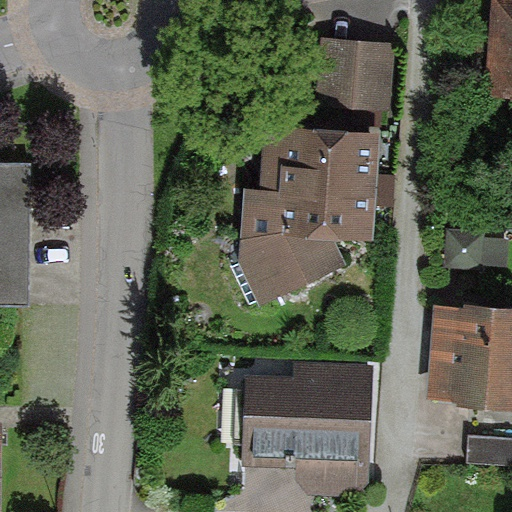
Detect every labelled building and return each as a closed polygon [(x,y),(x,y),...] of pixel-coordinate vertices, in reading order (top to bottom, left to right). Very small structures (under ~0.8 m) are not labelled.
[(511,101),(511,0),(491,0),(488,100),(511,101)] [(317,122),(388,125),(392,43),(321,40),(317,122)] [(380,132),(268,127),(262,190),(245,188),(239,258),(262,307),(347,265),(334,240),(373,241),(380,132)] [(0,305),(25,306),(28,167),(0,167),(0,305)] [(511,311),(436,307),(431,398),(511,402),(511,311)] [(291,376),(246,374),(243,465),(301,467),(300,489),(356,491),(373,479),(379,363),(292,358),(291,376)] [(511,436),(469,434),(467,463),(511,464),(511,436)]
